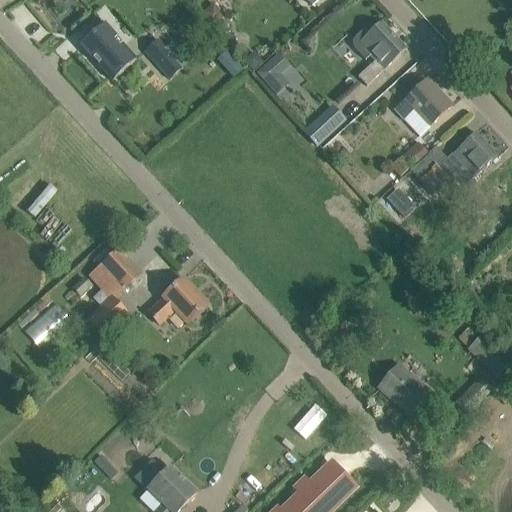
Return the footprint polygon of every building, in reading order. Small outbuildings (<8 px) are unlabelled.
[(209,27),(211,25),(226,12),(218,3),(221,0),(195,0),(189,5),(209,27)] [(25,1),(8,12),(30,45),(47,34),(25,1)] [(359,79),(367,88),(407,50),(382,24),(369,37),(363,31),(355,39),(354,40),(354,42),(353,44),(353,46),(354,49),(355,50),(365,61),(371,56),(377,62),(359,79)] [(137,61),(105,25),(81,47),(113,83),(137,61)] [(165,48),(159,41),(145,53),(170,82),(194,61),(175,40),(165,48)] [(210,51),(218,60),(229,51),(221,41),(210,51)] [(254,53),(245,60),(244,61),(253,72),(263,64),(254,53)] [(280,74),(290,65),(280,53),(257,73),(276,96),(289,85),(280,74)] [(415,110),(431,128),(453,108),(428,82),(396,111),(404,120),(415,110)] [(305,133),(317,146),(344,121),(331,108),(305,133)] [(476,134),(448,161),(437,149),(406,177),(428,201),(433,197),(436,201),(447,191),(444,187),(446,186),(470,212),(478,204),(464,189),(498,158),(476,134)] [(405,158),(413,167),(428,154),(420,145),(405,158)] [(400,179),(411,168),(402,158),(390,168),(400,179)] [(398,188),(386,199),(405,219),(417,207),(398,188)] [(119,251),(101,268),(124,292),(142,276),(119,251)] [(80,298),(93,287),(85,278),(72,290),(80,298)] [(175,312),(188,326),(209,307),(184,280),(163,300),(164,301),(149,314),(160,326),(175,312)] [(111,299),(110,300),(87,322),(102,339),(127,316),(114,302),(111,299)] [(69,321),(55,306),(25,333),(40,348),(69,321)] [(372,319),(370,310),(356,312),(358,322),(372,319)] [(511,360),(485,335),(469,352),(496,378),(511,361),(511,360)] [(434,399),(399,368),(380,389),(415,420),(434,399)] [(468,418),(494,392),(482,380),(456,406),(468,418)] [(95,462),(103,471),(110,465),(102,456),(95,462)] [(332,465),(283,511),(331,511),(355,489),(332,465)] [(164,505),(156,511),(179,511),(197,494),(171,469),(149,491),(159,500),(164,505)] [(79,507),(87,499),(80,492),(72,501),(79,507)]
